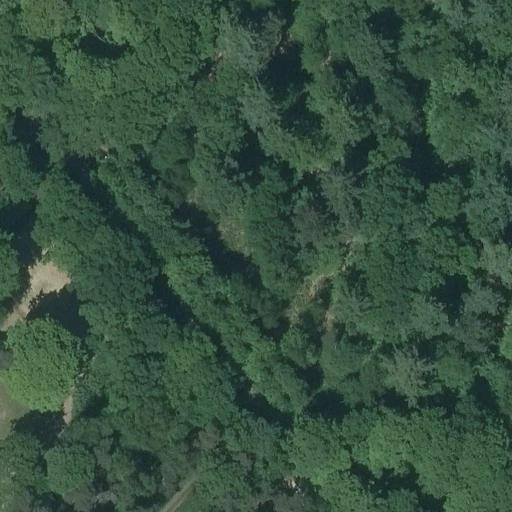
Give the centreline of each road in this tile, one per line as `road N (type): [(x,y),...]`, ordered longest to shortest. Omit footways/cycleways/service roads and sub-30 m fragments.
road 1 (unclassified): [(326,511),(0,98)]
road 2 (track): [(0,13),(92,142),(118,104),(158,0)]
road 3 (track): [(411,0),(511,189)]
